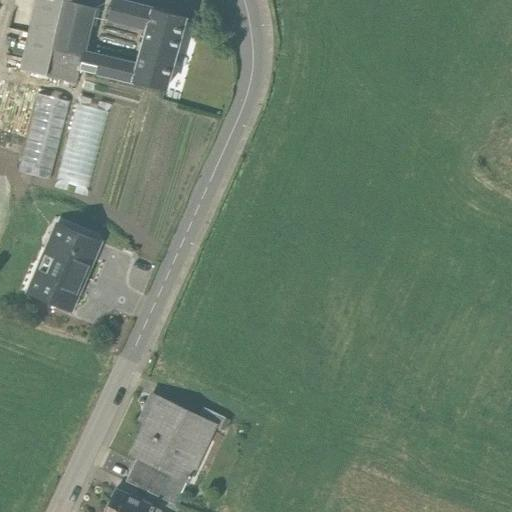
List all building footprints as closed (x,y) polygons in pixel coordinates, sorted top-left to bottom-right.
[(36,0),(20,67),(47,74),(47,77),(75,84),(79,69),(83,52),(95,0),(36,0)] [(185,16),(117,0),(113,0),(108,21),(144,30),(136,65),(83,52),(79,69),(167,90),(185,16)] [(19,171),(48,178),(68,102),(39,95),(19,171)] [(81,105),(59,182),(88,190),(110,114),(81,105)] [(57,224),(27,294),(71,313),(101,244),(57,224)] [(131,455),(138,459),(187,483),(216,426),(198,417),(152,395),(140,420),(147,423),(131,455)] [(198,417),(216,426),(223,430),(229,420),(203,407),(198,417)] [(176,506),(187,483),(138,459),(127,482),(176,506)] [(147,511),(151,505),(118,490),(106,511),(147,511)]
